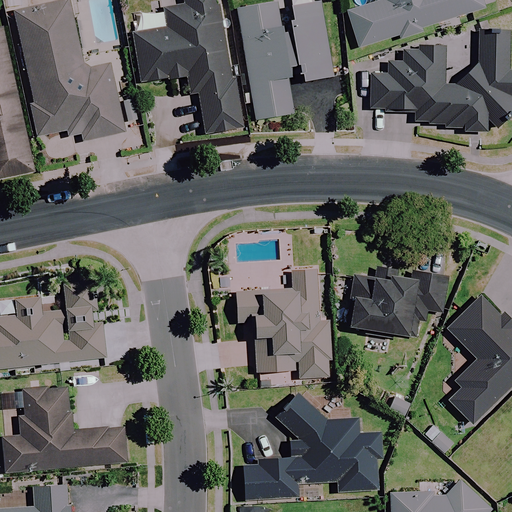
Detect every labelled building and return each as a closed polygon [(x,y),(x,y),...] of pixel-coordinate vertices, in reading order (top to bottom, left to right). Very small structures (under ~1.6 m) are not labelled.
[(82,70),(66,0),(50,0),(11,9),(32,102),(29,102),(37,138),(64,132),(66,138),(79,135),(80,143),(123,133),(108,64),(82,70)] [(219,0),(180,0),(182,6),(163,9),(167,29),(131,35),(139,85),(184,78),(187,96),(196,94),(203,136),(241,130),(232,77),(219,0)] [(317,0),(274,0),(275,3),(235,10),(254,122),(297,114),(293,88),(331,81),(317,0)] [(381,0),(382,1),(345,12),(357,50),(484,10),(480,0),(381,0)] [(0,180),(32,173),(1,28),(0,28),(0,180)] [(511,68),(503,68),(505,32),(478,30),(476,61),(456,85),(440,84),(442,50),(404,48),(403,63),(386,62),(385,76),(367,75),(365,109),(415,112),(414,130),(485,134),(486,118),(499,130),(511,113),(511,68)] [(143,155),(141,139),(120,141),(121,157),(143,155)] [(417,322),(427,324),(428,315),(441,317),(447,278),(375,268),(373,280),(352,277),(345,329),(414,339),(417,322)] [(322,322),(320,272),(289,273),(290,291),(234,293),(235,325),(252,324),(255,389),(296,387),(330,386),(328,322),(322,322)] [(511,322),(483,294),(445,332),(475,361),(457,379),(464,385),(446,403),(470,427),(511,385),(511,322)] [(0,379),(40,376),(77,373),(105,370),(101,324),(92,325),(90,307),(0,315),(0,379)] [(70,432),(66,382),(19,385),(22,437),(1,439),(3,473),(122,465),(120,429),(70,432)] [(325,421),(295,397),(272,424),(286,436),(288,459),(239,462),(242,503),(266,501),(297,499),(296,486),(334,484),(334,494),(382,492),(378,434),(356,435),(355,419),(325,421)] [(407,404),(387,398),(383,412),(403,418),(407,404)] [(451,445),(432,426),(423,436),(441,455),(451,445)] [(416,487),(416,493),(389,493),(388,511),(487,511),(489,511),(452,479),(443,487),(416,487)] [(32,509),(0,509),(0,511),(114,511),(114,505),(113,485),(32,487),(32,509)]
